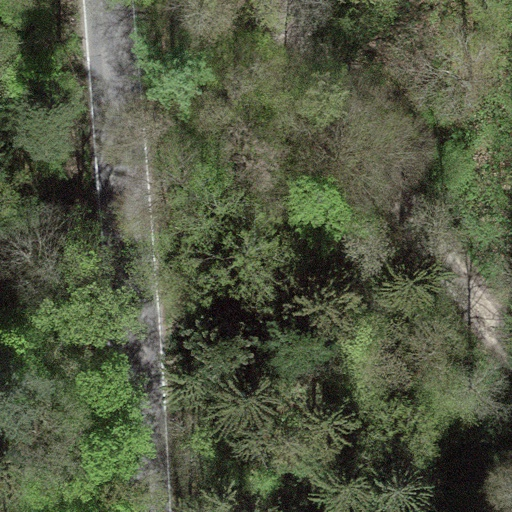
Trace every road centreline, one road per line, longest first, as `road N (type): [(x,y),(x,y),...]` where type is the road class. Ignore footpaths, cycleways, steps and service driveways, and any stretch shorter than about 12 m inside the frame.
road 1 (tertiary): [(104,0),(134,511)]
road 2 (track): [(511,354),(309,0)]
